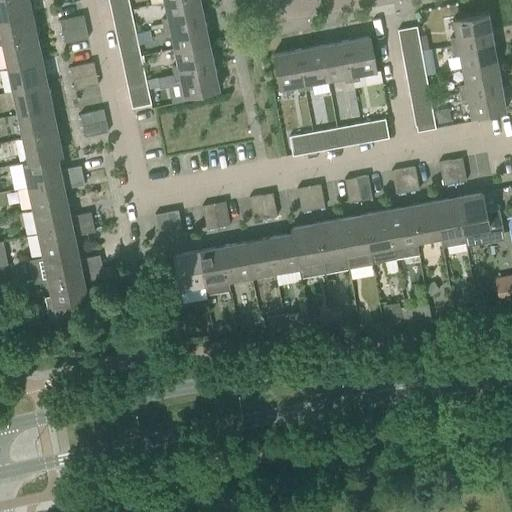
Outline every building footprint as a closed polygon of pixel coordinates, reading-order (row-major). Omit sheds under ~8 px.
[(0,0),(0,19),(31,12),(28,0),(0,0)] [(130,10),(128,0),(108,0),(111,14),(130,10)] [(203,18),(199,0),(175,0),(163,3),(167,18),(161,19),(162,27),(203,18)] [(135,33),(130,10),(111,14),(116,37),(135,33)] [(37,36),(31,12),(0,19),(0,29),(3,43),(37,36)] [(452,20),(455,37),(449,38),(451,46),(492,38),(487,13),(452,20)] [(85,26),(83,15),(59,20),(62,31),(85,26)] [(209,42),(203,18),(162,27),(164,35),(170,33),(173,50),(209,42)] [(88,38),(85,26),(62,31),(64,43),(88,38)] [(416,26),(397,30),(402,55),(421,51),(416,26)] [(140,57),(135,33),(116,37),(121,61),(140,57)] [(369,35),(344,40),(351,82),(359,81),(358,74),(375,71),(369,35)] [(42,60),(37,36),(3,43),(8,67),(42,60)] [(496,61),(492,38),(451,46),(452,53),(458,52),(461,68),(496,61)] [(351,82),(344,40),(320,44),(327,80),(343,77),(344,83),(351,82)] [(213,65),(209,42),(173,50),(177,65),(171,66),(172,74),(213,65)] [(320,44),(296,49),(304,91),(313,89),(311,83),(327,80),(320,44)] [(304,91),(296,49),(273,53),(279,89),(296,86),(297,92),(304,91)] [(425,74),(421,51),(402,55),(406,78),(425,74)] [(145,80),(140,57),(121,61),(126,84),(145,80)] [(47,83),(42,60),(8,67),(13,91),(47,83)] [(95,73),(93,61),(69,66),(72,78),(95,73)] [(500,84),(496,61),(461,68),(464,83),(458,84),(459,92),(500,84)] [(219,89),(213,65),(172,74),(174,82),(180,81),(183,96),(219,89)] [(98,85),(95,73),(72,78),(74,90),(98,85)] [(429,97),(425,74),(406,78),(410,101),(429,97)] [(150,103),(145,80),(126,84),(131,108),(150,103)] [(52,107),(47,83),(13,91),(18,114),(52,107)] [(505,109),(500,84),(459,92),(461,99),(466,98),(470,116),(505,109)] [(434,122),(429,97),(410,101),(415,126),(416,132),(435,128),(434,122)] [(57,131),(52,107),(18,114),(23,138),(57,131)] [(105,120),(103,108),(79,114),(82,125),(105,120)] [(384,118),(359,122),(363,142),(388,137),(384,118)] [(108,131),(105,120),(82,125),(84,137),(108,131)] [(363,142),(359,122),(335,127),(339,146),(363,142)] [(339,146),(335,127),(312,131),(315,151),(339,146)] [(62,155),(57,131),(23,138),(28,161),(28,162),(57,156),(62,155)] [(315,151),(312,131),(288,136),(292,155),(315,151)] [(60,169),(57,156),(28,162),(28,161),(22,162),(27,186),(82,174),(80,165),(60,169)] [(466,180),(461,157),(450,159),(454,183),(466,180)] [(454,183),(450,159),(438,161),(443,185),(454,183)] [(418,189),(414,166),(402,168),(407,191),(418,189)] [(407,191),(402,168),(391,170),(395,193),(407,191)] [(84,184),(82,174),(27,186),(32,210),(67,202),(64,188),(84,184)] [(371,198),(367,174),(355,176),(360,200),(371,198)] [(360,200),(355,176),(344,179),(348,202),(360,200)] [(324,207),(320,183),(308,185),(312,209),(324,207)] [(312,209),(308,185),(297,187),(301,211),(312,209)] [(502,237),(497,211),(485,213),(481,191),(457,196),(463,230),(465,242),(465,244),(502,237)] [(276,215),(272,192),(260,194),(265,218),(276,215)] [(265,218),(260,194),(249,196),(253,220),(265,218)] [(463,230),(457,196),(433,200),(439,235),(441,247),(465,242),(463,230)] [(439,235),(433,200),(409,204),(416,239),(439,235)] [(229,224),(225,201),(213,203),(217,226),(229,224)] [(70,216),(67,202),(32,210),(37,233),(92,221),(90,212),(70,216)] [(217,226),(213,203),(201,205),(206,228),(217,226)] [(416,239),(409,204),(386,209),(392,244),(395,257),(418,254),(416,239)] [(182,233),(177,209),(166,211),(170,235),(182,233)] [(392,244),(386,209),(362,213),(368,248),(371,262),(395,257),(392,244)] [(170,235),(166,211),(154,214),(159,237),(170,235)] [(368,248),(362,213),(338,217),(347,266),(371,262),(368,248)] [(347,266),(338,217),(315,222),(324,270),(347,266)] [(94,231),(92,221),(37,233),(42,256),(77,249),(74,235),(94,231)] [(324,270),(315,222),(291,226),(299,267),(300,275),(324,270)] [(299,267),(291,226),(290,226),(292,232),(268,236),(275,272),(299,267)] [(275,272),(268,236),(245,241),(251,276),(275,272)] [(251,276),(245,241),(221,245),(227,280),(251,276)] [(227,280),(221,245),(197,249),(204,285),(205,294),(229,289),(227,280)] [(79,259),(77,249),(42,256),(28,260),(33,283),(47,280),(102,268),(99,254),(79,259)] [(204,285),(197,249),(173,254),(179,289),(204,285)] [(110,266),(102,268),(104,278),(112,276),(110,266)] [(104,278),(102,268),(47,280),(50,296),(44,297),(49,320),(74,315),(70,301),(87,297),(84,282),(104,278)] [(511,293),(497,296),(500,312),(511,309),(511,273),(511,275),(511,293)] [(404,308),(407,324),(430,320),(427,304),(404,308)] [(284,313),(286,326),(309,322),(307,310),(284,313)] [(284,313),(266,316),(269,331),(286,330),(286,326),(284,313)]
